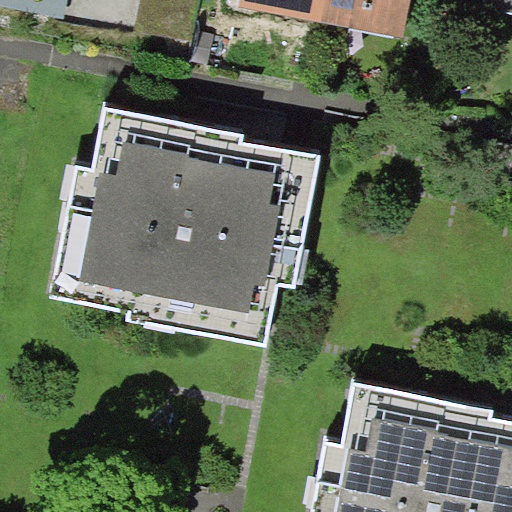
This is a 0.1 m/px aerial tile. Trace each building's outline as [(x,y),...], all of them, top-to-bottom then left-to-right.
[(191,0),(139,0),(134,29),(185,36),(191,0)] [(264,0),(410,29),(415,0),(264,0)] [(511,0),(485,0),(484,4),(511,9),(511,0)] [(108,105),(95,166),(75,162),(51,283),(131,299),(130,308),(271,336),(283,273),(300,276),(324,156),(247,141),(249,133),(108,105)] [(357,382),(345,443),(325,439),(310,511),(511,511),(511,420),(497,418),(498,410),(357,382)]
